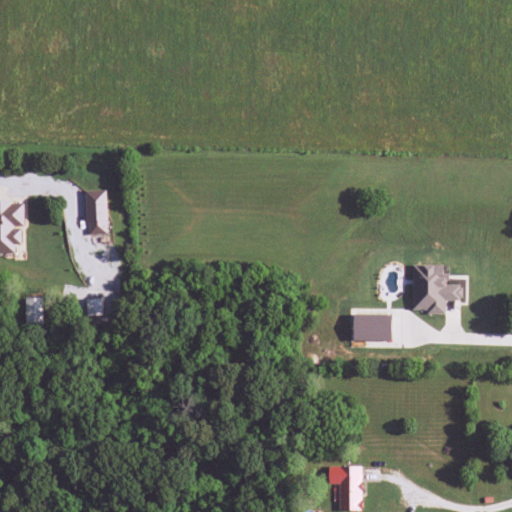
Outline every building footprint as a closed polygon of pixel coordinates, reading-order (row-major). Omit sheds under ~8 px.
[(106,234),(105,191),(85,191),(86,235),(106,234)] [(0,253),(14,253),(14,245),(23,244),(22,203),(11,203),(11,200),(0,199),(0,253)] [(411,310),(426,310),(426,314),(444,314),(445,300),(461,300),(461,285),(447,285),(448,265),(412,265),(411,310)] [(42,324),(42,298),(24,298),(25,324),(42,324)] [(102,299),(86,299),(86,316),(102,315),(102,299)] [(391,315),(353,315),(352,340),(391,341),(391,315)] [(339,484),(338,510),(361,511),(362,467),(328,466),(328,484),(339,484)]
